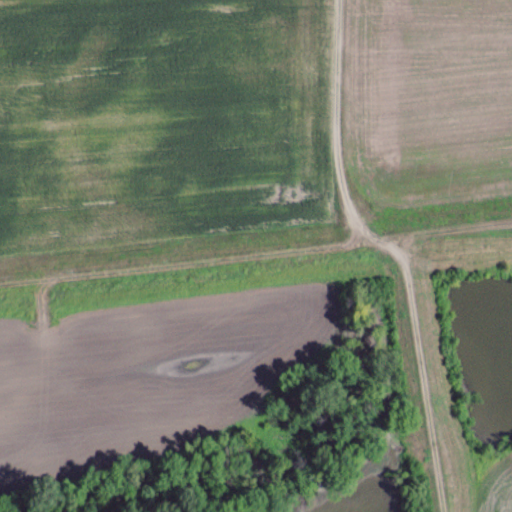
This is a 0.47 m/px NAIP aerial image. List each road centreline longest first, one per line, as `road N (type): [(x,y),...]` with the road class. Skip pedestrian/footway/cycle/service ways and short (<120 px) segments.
road 1 (track): [(511,219),(0,284)]
road 2 (track): [(440,511),(393,236)]
road 3 (residential): [(340,0),(343,202),(348,229),(368,240)]
